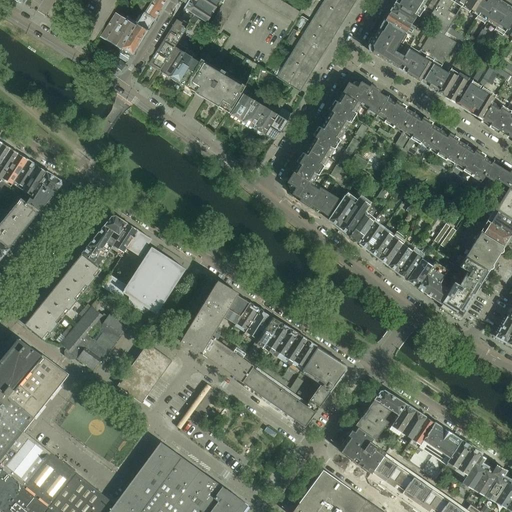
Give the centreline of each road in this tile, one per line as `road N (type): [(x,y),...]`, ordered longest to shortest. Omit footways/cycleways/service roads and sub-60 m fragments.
road 1 (residential): [(110,197),(375,369)]
road 2 (residential): [(110,482),(39,428),(80,373),(153,424)]
road 3 (residential): [(511,161),(346,54)]
road 4 (residential): [(415,310),(263,191)]
road 5 (residential): [(263,191),(120,86)]
road 6 (residential): [(8,322),(110,197)]
road 7 (residential): [(375,369),(511,455)]
road 8 (residential): [(263,191),(346,54)]
road 9 (residential): [(317,451),(192,364)]
road 10 (residential): [(153,424),(272,511)]
road 11 (residential): [(120,86),(0,8)]
road 12 (residential): [(0,124),(110,197)]
